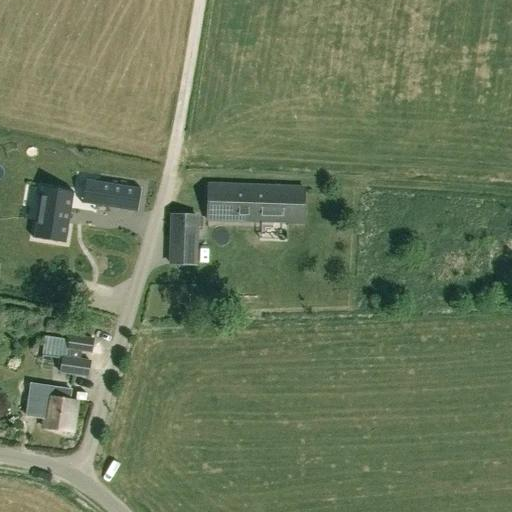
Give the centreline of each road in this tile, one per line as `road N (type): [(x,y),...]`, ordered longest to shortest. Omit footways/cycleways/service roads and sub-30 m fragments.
road 1 (track): [(511,192),(169,175)]
road 2 (unclassified): [(119,511),(49,464),(0,456)]
